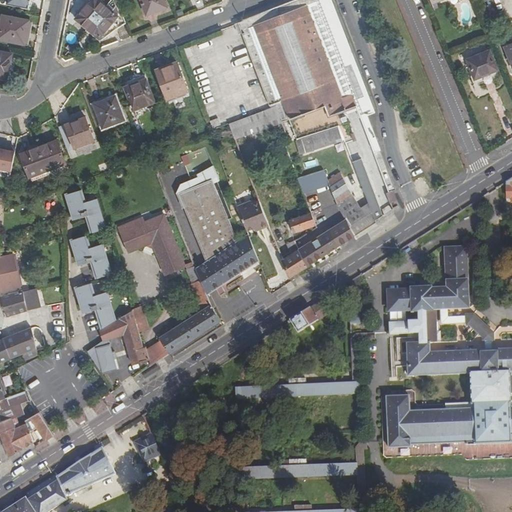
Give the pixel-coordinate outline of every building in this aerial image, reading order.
[(88,29),(106,7),(97,0),(91,0),(76,19),(88,29)] [(163,0),(141,0),(147,15),(166,7),(163,0)] [(367,116),(372,114),(375,113),(331,0),(297,0),(243,20),(244,22),(238,24),(271,108),(277,125),(282,123),(289,141),(294,140),(299,138),(338,125),(339,127),(340,126),(336,114),(356,107),(377,162),(377,163),(388,193),(394,190),(395,190),(378,143),(370,123),(367,116)] [(494,0),(496,11),(511,8),(510,0),(494,0)] [(112,12),(106,7),(88,29),(99,38),(104,32),(108,36),(126,23),(119,5),(112,12)] [(29,21),(3,16),(0,30),(0,39),(24,44),(29,21)] [(190,48),(185,50),(188,58),(194,56),(190,48)] [(499,75),(489,51),(467,60),(475,79),(477,79),(479,84),(499,75)] [(12,55),(0,52),(0,77),(8,79),(12,55)] [(177,63),(157,71),(167,99),(187,92),(177,63)] [(123,83),(133,111),(155,102),(144,75),(123,83)] [(115,96),(94,105),(103,128),(124,120),(115,96)] [(235,141),(236,140),(273,127),(277,125),(271,108),(240,120),(229,124),(234,138),(235,141)] [(67,129),(75,148),(94,141),(84,118),(70,124),(72,127),(67,129)] [(217,118),(209,121),(210,128),(219,125),(217,118)] [(282,123),(277,125),(284,143),(289,141),(282,123)] [(277,125),(273,127),(279,145),(284,143),(277,125)] [(299,138),(304,154),(344,140),(339,127),(338,125),(299,138)] [(299,138),(294,140),(299,155),(304,154),(299,138)] [(47,171),(66,164),(57,140),(43,146),(44,148),(39,150),(35,152),(34,149),(21,154),(29,178),(47,171)] [(0,147),(0,168),(10,171),(15,150),(0,147)] [(180,157),(184,165),(191,162),(187,154),(180,157)] [(352,163),(368,203),(374,220),(382,215),(361,159),(352,163)] [(315,188),(329,183),(329,181),(324,169),(309,174),(315,188)] [(329,183),(337,204),(345,218),(360,208),(339,174),(329,181),(329,183)] [(206,262),(237,241),(216,189),(182,203),(206,262)] [(394,190),(388,193),(387,193),(391,204),(398,201),(394,190)] [(91,233),(107,229),(98,199),(86,202),(81,191),(66,195),(73,219),(86,215),(91,233)] [(269,226),(259,201),(252,204),(250,201),(238,205),(247,230),(253,228),(255,232),(269,226)] [(360,208),(345,218),(355,236),(376,223),(374,220),(368,203),(360,208)] [(299,251),(307,267),(339,245),(329,229),(345,218),(337,204),(327,211),(330,216),(323,220),(325,224),(313,232),(316,238),(299,250),(299,251)] [(293,233),(315,224),(311,213),(289,221),(293,233)] [(154,249),(164,275),(183,267),(162,215),(144,223),(142,219),(117,228),(127,252),(146,245),(154,249)] [(339,245),(355,236),(345,218),(329,229),(339,245)] [(237,241),(206,262),(221,286),(259,261),(249,234),(237,241)] [(90,259),(95,276),(110,270),(103,244),(90,247),(85,235),(70,239),(77,265),(90,259)] [(294,241),(297,246),(305,240),(302,236),(294,241)] [(430,353),(430,342),(436,342),(435,310),(440,309),(448,309),(469,309),(467,248),(446,248),(447,289),(432,289),(432,288),(411,288),(411,290),(400,290),(387,290),(388,312),(397,312),(398,323),(390,323),(390,334),(419,334),(419,344),(408,344),(409,376),(463,374),(463,380),(465,380),(466,403),(439,404),(439,411),(410,412),(409,397),(387,397),(389,448),(511,442),(511,350),(493,351),(485,351),(430,353)] [(307,267),(299,251),(282,262),(288,278),(301,271),(307,267)] [(22,290),(13,253),(0,256),(0,292),(1,296),(22,290)] [(221,286),(206,262),(201,264),(196,268),(207,295),(213,291),(221,286)] [(210,304),(207,295),(196,268),(195,266),(194,266),(187,269),(191,283),(201,310),(185,321),(195,337),(221,321),(210,304)] [(360,276),(350,283),(351,325),(361,325),(360,276)] [(94,309),(101,328),(116,319),(106,291),(93,294),(90,282),(75,287),(81,313),(94,309)] [(22,290),(1,296),(6,315),(27,310),(27,308),(39,306),(35,290),(22,292),(22,290)] [(319,303),(291,320),(299,332),(327,314),(319,303)] [(133,309),(139,331),(148,328),(141,306),(133,309)] [(144,347),(139,331),(133,309),(116,319),(101,328),(100,329),(98,330),(103,340),(107,339),(123,334),(132,363),(150,358),(146,346),(144,347)] [(485,342),(485,351),(493,351),(492,341),(494,341),(494,334),(473,314),(465,314),(465,316),(448,317),(448,309),(440,309),(441,325),(466,325),(466,327),(469,327),(482,338),(482,342),(485,342)] [(169,354),(195,337),(185,321),(159,338),(169,354)] [(0,361),(35,348),(30,328),(0,340),(0,361)] [(352,383),(360,383),(359,342),(375,341),(374,334),(356,334),(350,340),(352,383)] [(151,365),(169,354),(159,338),(146,346),(150,358),(151,365)] [(116,367),(107,339),(103,340),(87,350),(101,371),(116,367)] [(289,386),(281,386),(236,388),(237,400),(361,395),(360,383),(352,383),(307,385),(306,379),(289,380),(289,386)] [(25,390),(6,397),(0,399),(0,421),(12,418),(24,414),(20,402),(29,399),(25,390)] [(39,412),(35,414),(16,426),(23,448),(34,441),(30,432),(37,427),(45,440),(53,435),(51,431),(39,412)] [(0,432),(15,427),(12,418),(0,421),(0,432)] [(0,455),(2,460),(23,448),(16,426),(15,427),(0,432),(0,455)] [(143,464),(160,456),(151,435),(134,442),(143,464)] [(355,448),(356,465),(357,465),(357,475),(356,475),(358,510),(366,510),(364,450),(367,450),(367,442),(360,442),(355,448)] [(450,446),(440,447),(441,454),(451,452),(450,446)] [(59,480),(66,495),(115,474),(102,448),(58,477),(59,480)] [(241,477),(356,475),(357,475),(357,465),(356,465),(241,468),(241,477)] [(66,495),(59,480),(28,501),(26,498),(3,511),(47,511),(67,499),(66,495)] [(480,510),(487,508),(482,494),(475,496),(480,510)]
